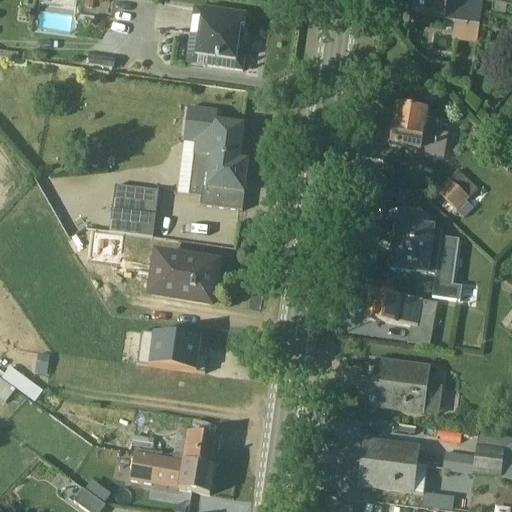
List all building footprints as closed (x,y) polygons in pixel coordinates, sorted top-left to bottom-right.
[(426,0),(413,0),(412,16),(413,16),(412,25),(443,28),(443,32),(454,34),(452,52),(476,56),(482,9),(447,3),(426,0)] [(511,1),(506,0),(486,0),(485,9),(494,11),(492,23),(511,27),(511,1)] [(186,75),(243,84),(245,67),(238,66),(240,52),(243,52),(247,25),(194,18),(186,75)] [(428,121),(395,115),(388,157),(419,162),(418,167),(443,171),(443,170),(447,145),(425,141),(428,121)] [(216,132),(217,122),(187,119),(176,205),(200,208),(199,217),(242,223),(248,172),(241,171),(241,166),(246,165),(250,133),(236,131),(235,131),(234,135),(216,132)] [(477,201),(456,182),(435,204),(463,230),(473,220),(466,213),(477,201)] [(109,243),(152,249),(158,202),(115,197),(109,243)] [(418,220),(398,217),(390,280),(434,286),(440,241),(431,240),(431,232),(418,220)] [(220,273),(154,261),(146,309),(212,320),(220,273)] [(436,314),(367,302),(364,330),(409,337),(407,353),(428,357),(436,314)] [(373,370),(367,420),(438,427),(442,398),(427,396),(429,378),(373,370)] [(36,411),(44,399),(9,376),(2,387),(36,411)] [(0,410),(2,412),(13,400),(0,387),(0,410)] [(219,450),(177,442),(171,470),(214,478),(219,450)] [(132,449),(130,460),(151,463),(152,453),(132,449)] [(426,477),(417,476),(419,457),(362,450),(357,498),(422,506),(426,477)] [(510,462),(478,459),(475,487),(506,491),(510,462)] [(131,492),(209,506),(214,478),(136,464),(131,492)] [(77,511),(103,511),(83,498),(74,510),(77,511)]
